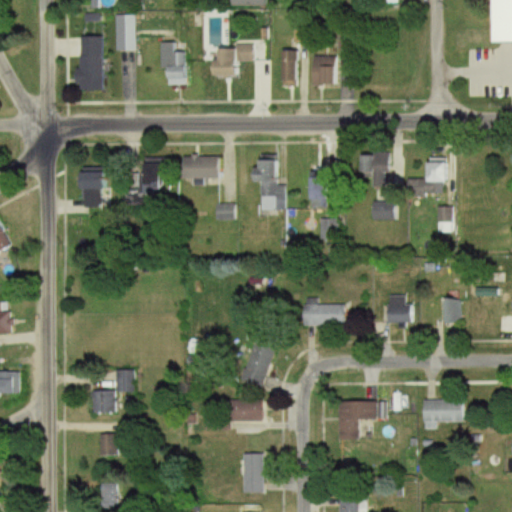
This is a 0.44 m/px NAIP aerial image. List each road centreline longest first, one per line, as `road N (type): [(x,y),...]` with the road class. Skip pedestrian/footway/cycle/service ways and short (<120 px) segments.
road 1 (residential): [(53,511),(48,0)]
road 2 (tertiary): [(50,125),(511,120)]
road 3 (residential): [(302,511),(301,410),(320,374),(357,365),(511,365)]
road 4 (residential): [(439,121),(436,0)]
